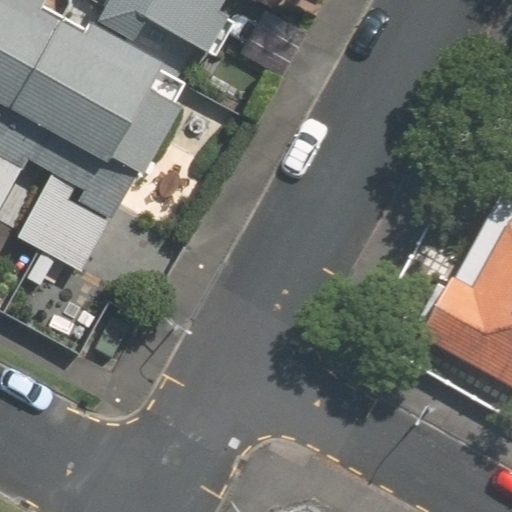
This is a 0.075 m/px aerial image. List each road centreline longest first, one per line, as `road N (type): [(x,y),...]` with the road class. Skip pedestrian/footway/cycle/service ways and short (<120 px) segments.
road 1 (residential): [(435,0),(230,353)]
road 2 (residential): [(230,353),(511,511)]
road 3 (residential): [(151,500),(0,417)]
road 4 (residential): [(230,353),(151,500)]
